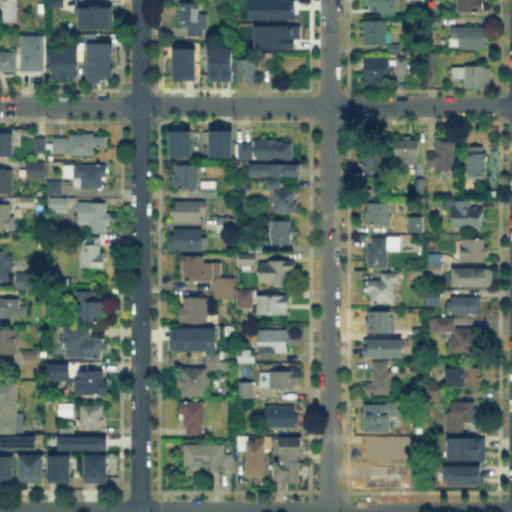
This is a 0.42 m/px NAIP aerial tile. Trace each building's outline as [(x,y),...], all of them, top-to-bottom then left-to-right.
[(0,0),(1,0),(1,2),(15,2),(15,18),(0,18),(0,0)] [(246,0),(292,0),(292,18),(246,18),(246,0)] [(365,13),(365,0),(398,0),(398,13),(365,13)] [(482,0),(482,11),(457,11),(457,0),(482,0)] [(197,5),(197,14),(203,15),(208,15),(208,29),(203,29),(203,37),(190,37),(190,27),(179,27),(180,5),(197,5)] [(107,7),(107,28),(80,28),(80,7),(107,7)] [(431,27),(431,15),(440,15),(440,27),(431,27)] [(365,44),(365,21),(388,21),(388,44),(365,44)] [(251,24),(292,24),(292,47),(251,47),(251,24)] [(452,27),(487,27),(487,49),(452,49),(452,27)] [(19,68),(19,36),(40,36),(40,68),(19,68)] [(84,41),(109,41),(109,77),(84,77),(84,41)] [(389,54),(389,45),(399,45),(399,54),(389,54)] [(170,47),(193,47),(193,79),(170,79),(170,47)] [(207,47),(230,47),(230,80),(207,80),(207,47)] [(0,48),(13,48),(13,72),(0,72),(0,48)] [(77,50),(77,82),(53,81),(53,50),(77,50)] [(262,67),(262,54),(274,54),(273,67),(262,67)] [(428,54),(436,54),(436,69),(428,69),(428,54)] [(239,82),(239,58),(255,58),(254,82),(239,82)] [(366,81),(366,59),(390,59),(390,81),(366,81)] [(398,72),(398,59),(408,59),(408,72),(398,72)] [(453,68),(490,68),(490,88),(467,87),(467,83),(453,83),(453,68)] [(166,130),(189,129),(190,155),(167,156),(166,130)] [(0,132),(13,132),(13,158),(0,158),(0,132)] [(232,132),(232,156),(211,156),(211,136),(218,136),(218,132),(232,132)] [(43,136),(43,151),(32,151),(32,136),(43,136)] [(54,136),(105,136),(105,138),(107,138),(107,154),(54,154),(54,136)] [(398,139),(419,139),(419,164),(397,164),(398,139)] [(456,141),(455,170),(431,170),(431,141),(456,141)] [(235,160),(235,145),(293,145),(293,160),(235,160)] [(467,177),(467,147),(487,147),(487,177),(467,177)] [(363,156),(382,156),(382,176),(363,176),(363,156)] [(29,163),(45,163),(45,178),(29,178),(29,163)] [(74,179),(65,179),(65,166),(111,166),(111,178),(114,178),(114,184),(103,184),(103,190),(74,190),(74,179)] [(174,167),(198,167),(198,190),(174,190),(174,167)] [(281,179),(281,187),(265,187),(265,179),(250,179),(250,168),(295,168),(295,179),(281,179)] [(0,170),(14,170),(14,194),(0,194),(0,170)] [(44,195),(59,194),(59,179),(44,179),(44,195)] [(203,195),(203,182),(215,182),(215,195),(203,195)] [(50,183),(66,183),(66,212),(50,212),(50,183)] [(274,212),(274,191),(297,191),(297,212),(274,212)] [(35,199),(35,207),(21,207),(21,199),(35,199)] [(472,202),(471,209),(484,209),(484,228),(454,228),(454,209),(457,209),(457,202),(472,202)] [(176,222),(176,203),(202,203),(202,222),(176,222)] [(368,224),(368,203),(391,203),(391,224),(368,224)] [(80,204),(109,205),(109,231),(91,231),(91,227),(80,227),(80,204)] [(0,207),(13,207),(13,224),(16,224),(16,231),(0,231),(0,207)] [(230,220),(230,232),(218,232),(218,220),(230,220)] [(396,233),(396,220),(405,220),(405,233),(396,233)] [(292,221),(292,244),(271,244),(271,221),(292,221)] [(203,230),(203,239),(208,239),(208,252),(171,252),(171,230),(203,230)] [(81,238),(104,238),(104,269),(81,269),(81,238)] [(373,267),(366,267),(366,248),(373,248),(373,239),(396,240),(396,248),(387,247),(387,267),(373,267)] [(463,240),(487,240),(487,262),(463,262),(463,240)] [(0,253),(11,254),(11,283),(0,283),(0,253)] [(240,263),(240,253),(255,253),(255,263),(240,263)] [(221,280),(203,280),(203,281),(182,281),(182,258),(203,258),(203,262),(221,263),(221,280)] [(292,262),(292,285),(261,285),(261,262),(292,262)] [(414,262),(442,262),(442,276),(414,276),(414,262)] [(492,272),(492,287),(455,287),(455,272),(492,272)] [(394,304),(368,304),(368,282),(380,282),(380,274),(401,274),(401,287),(395,287),(394,304)] [(36,275),(36,289),(18,289),(18,275),(36,275)] [(217,300),(217,282),(235,282),(235,300),(217,300)] [(239,308),(239,290),(253,290),(253,308),(239,308)] [(91,299),(91,303),(103,303),(103,320),(77,320),(77,299),(73,299),(73,291),(91,291),(91,299)] [(441,293),(441,304),(426,304),(426,293),(441,293)] [(260,314),(260,295),(287,295),(287,314),(260,314)] [(185,323),(179,323),(179,308),(185,308),(185,298),(208,298),(208,323),(185,323)] [(480,298),(479,315),(450,315),(450,298),(480,298)] [(0,300),(27,300),(27,319),(0,318),(0,300)] [(395,315),(395,334),(369,334),(369,315),(395,315)] [(455,318),(455,329),(481,330),(481,353),(450,353),(450,342),(439,342),(439,332),(432,332),(432,318),(455,318)] [(63,328),(91,328),(91,339),(105,339),(105,359),(63,359),(63,328)] [(0,329),(21,329),(20,355),(0,355),(0,329)] [(181,352),(181,330),(204,330),(204,353),(181,352)] [(286,331),(286,353),(260,353),(261,331),(286,331)] [(364,360),(364,342),(400,342),(400,360),(364,360)] [(27,347),(40,347),(40,361),(27,361),(27,347)] [(240,352),(255,352),(255,363),(240,363),(240,352)] [(208,370),(209,354),(220,354),(220,370),(208,370)] [(66,375),(66,363),(46,363),(46,376),(66,375)] [(372,394),(365,394),(365,384),(372,384),(373,364),(391,364),(391,394),(372,394)] [(208,370),(208,395),(179,395),(179,369),(208,369),(208,370)] [(449,369),(482,369),(482,388),(449,388),(449,369)] [(302,371),(302,388),(271,388),(271,371),(302,371)] [(107,373),(107,397),(77,397),(77,373),(107,373)] [(0,381),(13,381),(13,432),(0,432),(0,381)] [(238,396),(238,383),(254,383),(253,396),(238,396)] [(441,384),(441,400),(420,400),(420,384),(441,384)] [(464,436),(447,436),(447,413),(452,413),(452,401),(472,401),(472,422),(464,422),(464,436)] [(391,432),(364,432),(364,404),(381,404),(381,402),(398,402),(398,417),(391,417),(391,432)] [(101,403),(101,426),(76,425),(76,403),(101,403)] [(202,428),(202,436),(188,436),(188,428),(180,427),(180,404),(207,404),(206,428),(202,428)] [(296,406),(296,429),(267,428),(267,406),(296,406)] [(56,432),(56,422),(71,422),(71,432),(56,432)] [(0,448),(0,435),(32,435),(32,448),(0,448)] [(55,448),(55,435),(104,435),(104,448),(55,448)] [(392,437),(392,445),(399,445),(399,455),(392,455),(392,468),(365,468),(365,456),(369,456),(369,450),(372,450),(372,445),(377,445),(377,437),(392,437)] [(482,437),(482,459),(446,459),(446,437),(482,437)] [(244,450),(239,450),(239,438),(266,438),(266,478),(244,478),(244,450)] [(278,463),(281,463),(281,441),(300,441),(300,482),(278,482),(278,463)] [(220,446),(220,456),(231,456),(231,472),(211,472),(211,464),(185,464),(185,446),(220,446)] [(17,481),(17,453),(40,453),(40,481),(17,481)] [(82,481),(82,453),(104,453),(104,481),(82,481)] [(0,454),(10,454),(10,479),(0,478),(0,454)] [(46,454),(68,454),(68,481),(46,481),(46,454)] [(485,466),(485,485),(452,485),(452,480),(447,480),(447,466),(485,466)]
